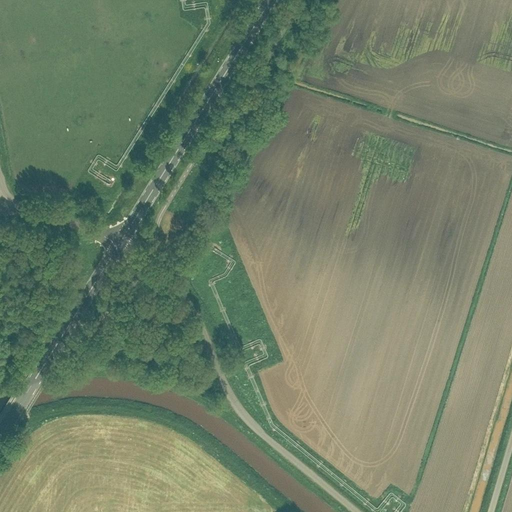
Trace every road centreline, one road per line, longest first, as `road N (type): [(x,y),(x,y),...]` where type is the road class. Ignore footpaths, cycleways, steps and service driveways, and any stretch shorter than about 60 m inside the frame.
road 1 (unclassified): [(356,511),(244,416),(192,308),(118,246)]
road 2 (secondary): [(118,246),(269,0)]
road 3 (secondary): [(20,401),(118,246)]
road 4 (unclassified): [(118,246),(68,219),(3,210)]
